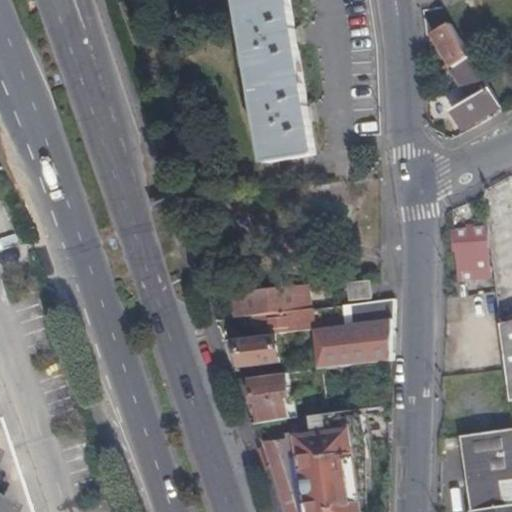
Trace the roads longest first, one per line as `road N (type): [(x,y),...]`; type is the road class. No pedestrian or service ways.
road 1 (primary): [(229,511),(61,11)]
road 2 (primary): [(0,19),(153,452)]
road 3 (motorway): [(0,96),(108,385),(153,452)]
road 4 (residential): [(406,511),(422,213),(415,189)]
road 5 (residential): [(415,189),(394,0)]
